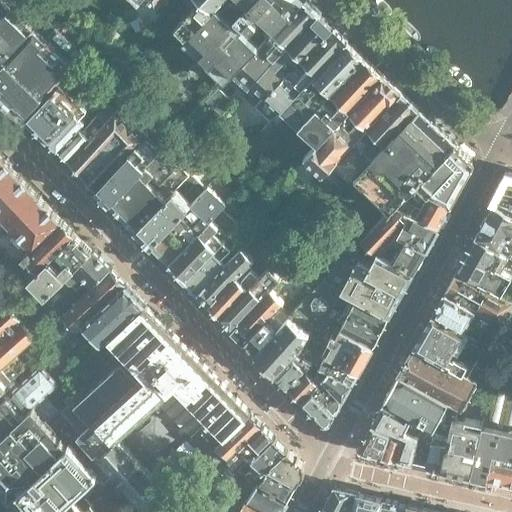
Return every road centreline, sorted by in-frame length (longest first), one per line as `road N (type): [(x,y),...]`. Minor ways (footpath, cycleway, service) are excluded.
road 1 (residential): [(0,119),(328,456)]
road 2 (residential): [(328,456),(496,154)]
road 3 (residential): [(330,0),(496,154)]
road 4 (residential): [(511,505),(328,456)]
